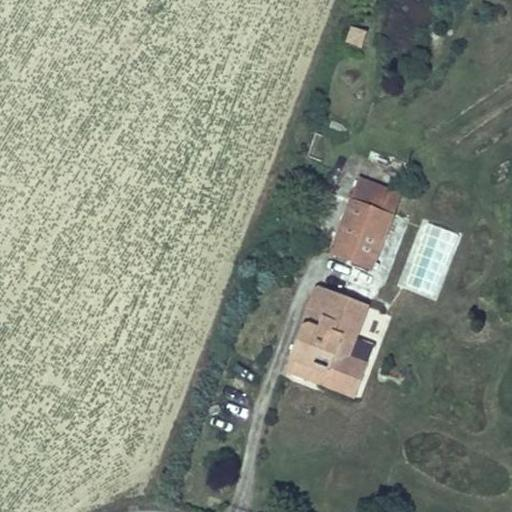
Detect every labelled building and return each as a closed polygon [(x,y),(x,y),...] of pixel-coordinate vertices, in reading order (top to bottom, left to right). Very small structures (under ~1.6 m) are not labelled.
[(361,32),(352,28),(347,42),(362,48),(362,47),(361,32)] [(400,199),(361,183),(353,205),(392,220),(400,199)] [(392,220),(353,205),(333,255),(373,270),(392,220)] [(369,307),(334,293),(330,303),(321,325),(308,320),(305,326),(307,328),(303,332),(288,372),(311,381),(314,373),(360,390),(376,347),(356,339),(369,307)] [(330,303),(316,298),(308,320),(321,325),(330,303)] [(360,390),(314,373),(311,381),(357,398),(360,390)]
